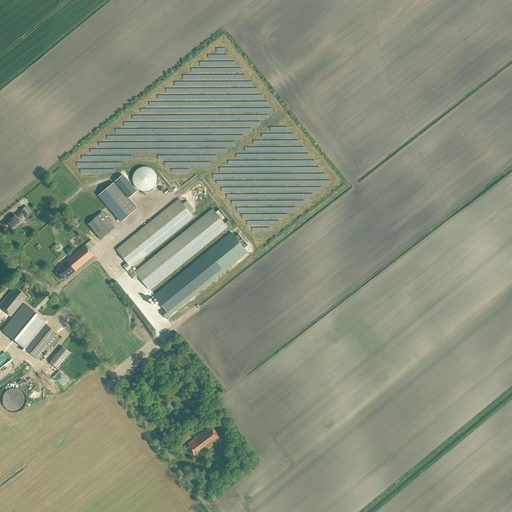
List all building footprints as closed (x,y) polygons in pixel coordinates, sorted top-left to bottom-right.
[(123,175),(115,182),(129,198),(137,191),(123,175)] [(115,184),(114,183),(99,196),(108,207),(121,222),(136,209),(115,184)] [(180,200),(159,216),(117,250),(127,263),(124,266),(128,271),(194,218),(190,213),(194,210),(188,202),(184,205),(180,200)] [(9,220),(4,224),(7,227),(8,226),(10,229),(20,221),(18,219),(22,216),(24,215),(25,216),(28,214),(26,211),(23,208),(23,209),(15,215),(14,214),(12,216),(8,219),(9,220)] [(135,272),(132,268),(128,271),(135,280),(139,277),(150,291),(228,228),(213,209),(135,272)] [(110,232),(97,217),(85,227),(98,242),(110,232)] [(232,232),(154,296),(164,309),(161,312),(166,319),(248,253),(232,232)] [(95,244),(91,239),(60,264),(61,265),(57,268),(58,269),(55,271),(61,279),(66,276),(67,277),(94,256),(89,250),(95,244)] [(10,291),(0,304),(0,307),(11,316),(27,297),(16,288),(12,293),(10,291)] [(25,304),(3,330),(39,360),(60,336),(43,322),(44,320),(25,304)] [(171,340),(179,335),(176,331),(168,337),(171,340)] [(63,347),(50,362),(57,368),(70,353),(63,347)] [(222,441),(211,426),(188,444),(190,446),(188,447),(194,455),(200,451),(201,452),(204,450),(205,451),(216,443),(217,445),(222,441)]
